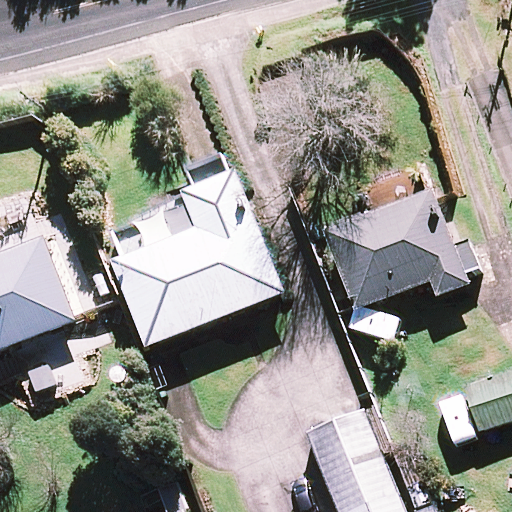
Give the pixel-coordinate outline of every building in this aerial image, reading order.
[(290,295),(242,174),(191,194),(205,231),(121,264),(154,348),(290,295)] [(469,286),(436,197),(334,235),(362,310),(437,282),(442,296),(469,286)] [(0,354),(81,324),(51,241),(0,259),(0,354)] [(511,421),(511,375),(472,388),(485,430),(511,421)] [(410,511),(372,415),(315,438),(344,511),(410,511)]
